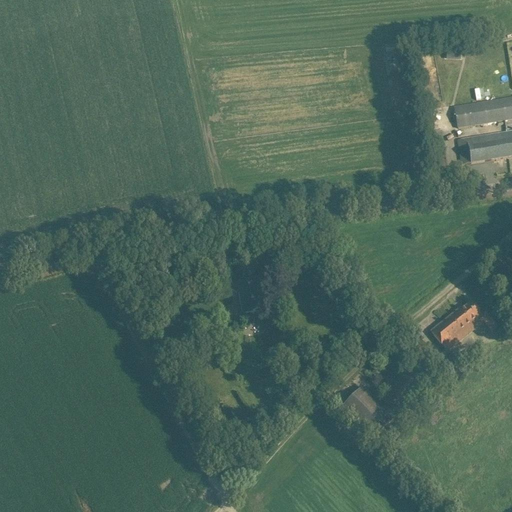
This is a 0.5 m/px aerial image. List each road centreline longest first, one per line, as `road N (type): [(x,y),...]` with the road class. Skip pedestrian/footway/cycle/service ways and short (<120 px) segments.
road 1 (residential): [(0,274),(511,185)]
road 2 (track): [(228,505),(368,352),(511,231)]
road 3 (track): [(228,505),(88,254)]
